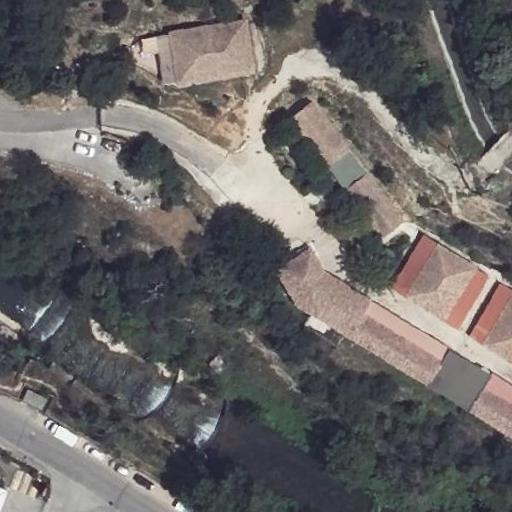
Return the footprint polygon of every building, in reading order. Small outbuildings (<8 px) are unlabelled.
[(244,20),(170,31),(178,80),(252,70),(244,20)] [(404,220),(312,101),(290,118),(382,237),(404,220)] [(437,244),(405,295),(444,319),(476,268),(437,244)] [(306,249),(300,253),(317,257),(310,246),(306,249)] [(300,253),(275,268),(295,300),(336,326),(358,291),(325,271),(317,257),(300,253)] [(358,291),(336,326),(350,335),(364,312),(371,300),(358,291)] [(511,294),(482,343),(511,361),(511,294)] [(364,312),(350,335),(511,435),(511,402),(483,385),(490,374),(475,365),(471,371),(455,361),(452,366),(442,360),(364,312)] [(442,360),(452,366),(455,361),(471,371),(475,365),(459,355),(449,349),(442,360)] [(228,364),(221,353),(219,354),(209,363),(219,372),(228,364)] [(53,397),(36,387),(26,405),(43,414),(53,397)]
